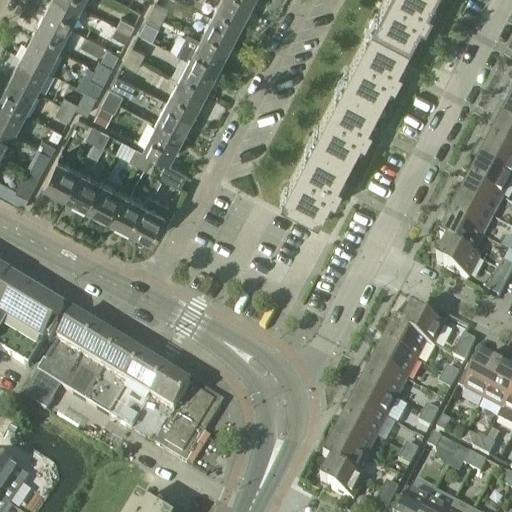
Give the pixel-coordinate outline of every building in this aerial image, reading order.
[(67,0),(49,0),(42,14),(69,28),(80,6),(67,0)] [(230,0),(218,0),(210,16),(236,30),(247,9),(230,0)] [(230,0),(247,9),(251,0),(230,0)] [(383,0),(373,20),(372,21),(410,40),(411,39),(422,19),(426,21),(430,13),(434,6),(429,4),(431,0),(383,0)] [(154,3),(149,12),(162,18),(166,10),(154,3)] [(149,12),(145,20),(157,28),(162,18),(149,12)] [(42,14),(31,35),(58,49),(69,28),(42,14)] [(210,16),(199,37),(225,51),(236,30),(210,16)] [(120,17),(116,25),(129,32),(133,24),(120,17)] [(342,78),(342,79),(380,98),(391,77),(395,79),(399,72),(402,67),(403,65),(399,62),(410,40),(372,21),(357,51),(342,78)] [(112,35),(125,41),(129,32),(116,25),(112,35)] [(31,35),(20,57),(47,70),(58,49),(31,35)] [(199,37),(188,59),(214,73),(225,51),(199,37)] [(132,45),(127,54),(140,61),(144,52),(132,45)] [(127,54),(123,62),(136,70),(140,61),(127,54)] [(20,57),(10,76),(36,91),(47,70),(20,57)] [(188,59),(176,80),(203,94),(214,73),(188,59)] [(98,60),(94,68),(107,75),(111,67),(98,60)] [(89,77),(102,84),(107,75),(94,68),(89,77)] [(10,76),(0,94),(0,98),(24,113),(36,91),(10,76)] [(313,135),(312,136),(350,156),(350,155),(361,134),(365,137),(367,134),(369,129),(372,125),(373,122),(369,120),(380,98),(342,79),(327,108),(313,135)] [(176,80),(165,102),(192,115),(203,94),(176,80)] [(109,88),(104,98),(117,104),(122,95),(115,91),(109,88)] [(57,102),(73,111),(74,110),(86,116),(89,110),(63,96),(61,101),(59,99),(57,102)] [(0,98),(0,126),(13,134),(24,113),(0,98)] [(104,98),(100,105),(112,112),(113,112),(117,104),(104,98)] [(54,113),(69,120),(73,111),(57,102),(56,104),(59,105),(54,113)] [(165,102),(154,123),(180,137),(192,115),(165,102)] [(112,112),(100,105),(93,119),(105,125),(112,112)] [(511,107),(500,126),(511,132),(511,107)] [(154,123),(143,145),(169,158),(180,137),(154,123)] [(85,138),(93,142),(100,129),(91,125),(85,138)] [(0,126),(0,154),(2,155),(13,134),(0,126)] [(511,132),(500,126),(490,145),(511,156),(511,132)] [(100,129),(93,142),(102,147),(109,134),(100,129)] [(312,136),(282,194),(319,214),(331,191),(335,194),(343,180),(339,177),(350,156),(312,136)] [(41,138),(37,147),(51,154),(55,146),(41,138)] [(511,156),(490,145),(480,165),(511,181),(511,156)] [(33,155),(46,163),(51,154),(37,147),(33,155)] [(128,160),(137,165),(143,151),(134,147),(128,160)] [(143,151),(137,165),(145,169),(152,156),(143,151)] [(58,157),(43,184),(53,189),(52,192),(50,191),(50,192),(64,200),(80,168),(58,157)] [(179,187),(186,174),(164,162),(157,175),(179,187)] [(511,181),(480,165),(470,184),(502,200),(511,181)] [(80,168),(64,200),(85,211),(87,207),(102,179),(80,168)] [(26,169),(16,188),(15,191),(28,198),(39,176),(26,169)] [(102,179),(87,207),(94,210),(92,214),(107,222),(109,218),(123,191),(102,179)] [(470,184),(460,203),(492,219),(502,200),(470,184)] [(109,218),(116,221),(114,225),(128,233),(130,229),(144,202),(123,191),(109,218)] [(144,202),(130,229),(137,232),(135,236),(150,244),(169,205),(148,194),(144,202)] [(460,203),(450,222),(482,239),(492,219),(460,203)] [(439,243),(446,246),(446,245),(471,258),(472,257),(482,239),(450,222),(439,243)] [(479,261),(472,257),(471,258),(446,245),(446,246),(436,265),(469,282),(479,261)] [(511,268),(502,263),(497,272),(509,278),(511,272),(511,268)] [(0,266),(0,298),(15,276),(0,266)] [(486,293),(487,294),(498,299),(509,278),(497,272),(486,293)] [(15,276),(0,298),(0,352),(28,370),(45,341),(49,344),(57,330),(55,328),(67,308),(15,276)] [(426,346),(433,349),(444,328),(412,311),(402,330),(403,331),(402,331),(427,345),(426,346)] [(51,352),(37,375),(22,399),(46,413),(61,389),(62,390),(100,328),(77,314),(53,353),(51,352)] [(433,349),(426,346),(427,345),(402,331),(403,331),(402,330),(395,327),(385,347),(417,364),(427,347),(433,350),(433,349)] [(100,328),(62,390),(85,404),(119,348),(122,342),(100,328)] [(452,358),(464,364),(475,343),(463,337),(452,358)] [(119,348),(85,404),(108,418),(147,357),(122,342),(119,348)] [(385,347),(375,366),(407,383),(417,364),(385,347)] [(147,357),(108,418),(131,432),(169,370),(147,357)] [(472,361),(457,390),(482,403),(500,371),(480,360),(478,364),(472,361)] [(375,366),(365,385),(397,402),(397,403),(407,383),(375,366)] [(446,369),(442,377),(454,383),(458,375),(446,369)] [(169,370),(131,432),(132,433),(133,431),(155,445),(168,424),(169,425),(174,416),(193,385),(169,370)] [(511,377),(500,371),(482,403),(502,414),(502,412),(511,393),(511,377)] [(438,385),(450,392),(454,383),(442,377),(438,385)] [(193,385),(174,416),(205,434),(224,403),(193,385)] [(365,385),(355,405),(387,422),(397,403),(397,402),(365,385)] [(511,393),(502,412),(502,414),(498,421),(511,428),(511,393)] [(355,405),(344,424),(377,441),(387,422),(355,405)] [(427,407),(422,415),(434,422),(438,413),(427,407)] [(418,423),(430,430),(434,422),(422,415),(418,423)] [(168,424),(155,445),(155,446),(186,465),(205,434),(174,416),(169,425),(168,424)] [(436,431),(444,435),(450,423),(442,419),(436,431)] [(344,424),(334,443),(367,460),(377,441),(344,424)] [(433,436),(427,447),(437,452),(442,441),(433,436)] [(478,437),(472,450),(480,454),(486,442),(478,437)] [(486,442),(480,454),(488,458),(494,446),(486,442)] [(334,443),(324,463),(331,467),(332,466),(356,479),(357,478),(358,478),(367,460),(334,443)] [(406,446),(402,454),(414,460),(418,452),(406,446)] [(398,462),(410,468),(414,460),(402,454),(398,462)] [(464,466),(472,471),(477,460),(469,455),(464,466)] [(0,502),(1,503),(2,502),(14,484),(11,482),(18,473),(0,460),(0,502)] [(477,460),(472,471),(479,475),(485,464),(477,460)] [(353,503),(364,482),(358,478),(357,478),(356,479),(332,466),(331,467),(324,463),(324,464),(330,467),(320,486),(353,503)] [(14,484),(2,502),(10,507),(28,480),(18,473),(11,482),(14,484)] [(502,487),(510,491),(511,486),(511,477),(507,475),(502,487)] [(386,484),(382,492),(394,498),(398,490),(386,484)] [(399,511),(425,511),(431,502),(411,491),(399,511)] [(370,511),(386,511),(394,498),(382,492),(370,511)] [(431,502),(425,511),(449,511),(454,504),(435,494),(431,502)] [(1,503),(0,505),(0,511),(6,511),(10,507),(2,502),(1,503)]
